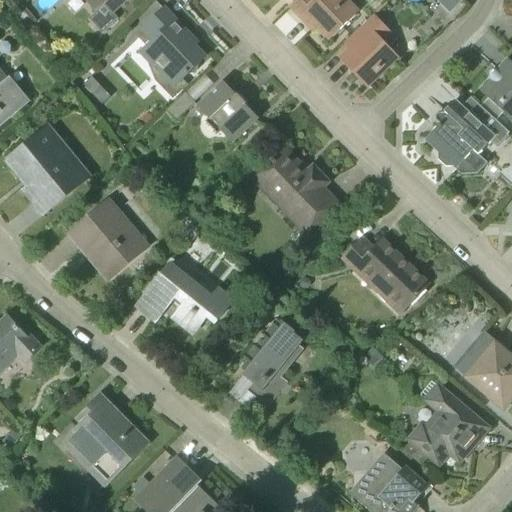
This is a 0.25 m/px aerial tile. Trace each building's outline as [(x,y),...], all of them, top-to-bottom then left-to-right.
[(128,0),(86,0),(97,13),(106,5),(114,14),(128,0)] [(313,18),(319,24),(333,38),(356,16),(340,0),(297,0),(291,6),(307,23),(313,18)] [(29,15),(21,6),(12,14),(20,23),(29,15)] [(164,9),(135,37),(179,84),(206,58),(186,38),(189,35),(164,9)] [(390,34),(373,16),(345,43),(354,52),(344,61),(366,84),(395,57),(381,43),(390,34)] [(481,107),(496,121),(503,114),(511,121),(511,63),(507,59),(497,71),(498,72),(491,81),(489,79),(478,91),(488,99),(481,107)] [(0,126),(30,102),(10,78),(5,83),(0,77),(0,126)] [(84,85),(95,97),(103,89),(92,77),(84,85)] [(247,100),(242,95),(241,94),(239,94),(237,94),(236,95),(224,82),(196,108),(231,145),(259,119),(247,107),(248,106),(248,104),(248,103),(248,102),(247,100)] [(167,109),(177,121),(197,103),(186,92),(167,109)] [(456,101),(445,112),(444,113),(450,118),(442,127),(440,126),(425,142),(438,154),(438,161),(446,168),(453,167),(456,171),(474,152),(479,156),(495,138),(501,143),(509,134),(495,121),(496,121),(481,107),(471,98),(470,99),(475,104),(468,112),(456,101)] [(49,129),(7,162),(29,188),(25,192),(43,215),(89,175),(49,129)] [(249,179),(307,239),(340,208),(322,189),(327,183),(304,159),(298,164),(282,148),(249,179)] [(70,235),(81,248),(84,252),(88,248),(113,277),(149,247),(111,203),(70,235)] [(189,244),(200,231),(189,223),(178,236),(189,244)] [(374,250),(362,239),(340,261),(399,317),(429,286),(383,241),(374,250)] [(192,332),(203,317),(216,327),(236,301),(219,288),(212,297),(173,265),(138,308),(155,322),(174,298),(184,306),(175,317),(192,332)] [(305,289),(309,287),(310,282),(306,279),(302,281),(301,286),(305,289)] [(0,373),(17,358),(24,364),(41,348),(30,337),(28,339),(8,318),(0,325),(0,373)] [(268,407),(286,385),(282,379),(290,368),(282,362),(300,339),(275,320),(253,348),(238,366),(246,373),(265,388),(257,398),(268,407)] [(511,400),(511,357),(496,344),(495,343),(489,351),(478,342),(455,370),(504,411),(511,400)] [(373,368),(383,358),(374,348),(363,359),(373,368)] [(488,429),(437,385),(425,401),(439,412),(424,431),(420,427),(408,441),(439,466),(449,454),(459,463),(488,429)] [(148,444),(108,404),(106,402),(66,444),(106,485),(148,444)] [(3,441),(12,450),(21,439),(12,431),(3,441)] [(417,508),(418,507),(415,504),(433,483),(431,481),(427,486),(406,468),(402,472),(388,460),(383,455),(350,492),(369,509),(372,511),(412,511),(416,507),(417,508)] [(217,511),(220,510),(197,487),(201,483),(177,459),(148,489),(140,481),(133,488),(141,496),(135,502),(145,511),(217,511)]
